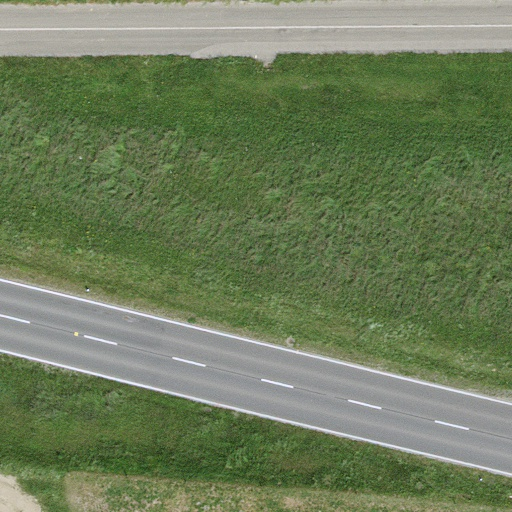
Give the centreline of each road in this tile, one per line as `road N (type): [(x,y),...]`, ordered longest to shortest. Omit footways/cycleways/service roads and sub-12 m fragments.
road 1 (secondary): [(0,322),(511,440)]
road 2 (unclassified): [(0,32),(511,25)]
